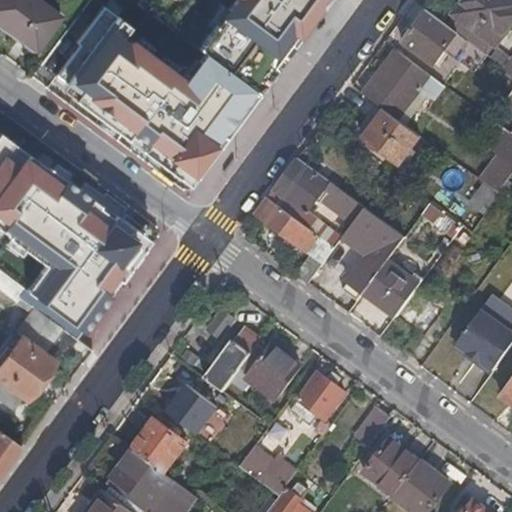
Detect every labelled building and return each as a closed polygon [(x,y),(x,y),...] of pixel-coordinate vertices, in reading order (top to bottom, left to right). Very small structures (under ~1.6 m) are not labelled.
[(61,13),(42,0),(0,0),(0,18),(36,46),(61,13)] [(233,0),(226,10),(215,25),(199,46),(260,92),(276,71),(272,68),(289,46),(293,49),(319,15),(314,11),(322,0),(233,0)] [(322,0),(314,11),(319,15),(329,0),(322,0)] [(511,3),(507,0),(464,0),(450,21),(493,50),(511,22),(511,3)] [(209,20),(215,25),(226,10),(220,6),(209,20)] [(451,41),(418,17),(395,48),(428,72),(451,41)] [(425,83),(390,58),(358,102),(378,116),(393,127),(416,97),(425,83)] [(442,96),(425,83),(416,97),(433,109),(442,96)] [(393,127),(378,116),(357,144),(395,172),(415,144),(393,127)] [(63,320),(79,333),(144,252),(150,244),(142,238),(119,220),(126,211),(106,196),(98,206),(50,170),(49,171),(1,134),(0,135),(0,230),(9,237),(8,239),(45,267),(40,274),(46,279),(33,297),(63,320)] [(480,192),(492,201),(495,197),(511,174),(511,147),(499,138),(485,156),(493,162),(474,187),(480,192)] [(210,163),(194,183),(203,190),(218,170),(210,163)] [(304,174),(292,166),(270,197),(301,220),(312,204),(323,189),(304,174)] [(81,193),(98,206),(103,199),(86,186),(81,193)] [(358,214),(323,189),(312,204),(347,230),(358,214)] [(479,220),(492,201),(480,192),(466,210),(479,220)] [(301,220),(270,197),(263,206),(294,229),(301,220)] [(294,229),(263,206),(252,221),(305,261),(317,269),(329,254),(294,229)] [(457,229),(427,207),(417,219),(448,242),(457,229)] [(399,243),(358,214),(347,230),(384,256),(388,258),(399,243)] [(384,256),(347,230),(341,237),(357,247),(354,251),(372,263),(374,260),(379,263),(384,256)] [(374,260),(372,263),(369,266),(365,263),(360,270),(373,279),(382,266),(388,258),(384,256),(379,263),(374,260)] [(291,281),(302,290),(317,269),(305,261),(291,281)] [(373,279),(357,300),(388,323),(409,295),(414,288),(382,266),(373,279)] [(373,279),(360,270),(357,267),(337,296),(352,307),(357,300),(373,279)] [(26,292),(0,272),(0,293),(23,310),(27,305),(33,297),(26,292)] [(46,279),(40,274),(26,292),(33,297),(46,279)] [(409,295),(388,323),(418,345),(439,317),(431,312),(436,305),(430,301),(425,307),(409,295)] [(63,320),(33,297),(27,305),(57,328),(63,320)] [(57,328),(27,305),(23,310),(9,328),(14,332),(39,351),(57,328)] [(450,349),(486,376),(511,340),(476,313),(450,349)] [(39,351),(14,332),(0,350),(0,380),(2,382),(16,392),(19,395),(48,357),(39,351)] [(231,347),(248,360),(254,350),(256,349),(239,336),(231,347)] [(204,384),(221,397),(227,388),(248,360),(231,347),(204,384)] [(248,360),(227,388),(238,396),(246,385),(273,405),(296,373),(265,350),(261,356),(254,350),(248,360)] [(321,385),(312,378),(295,402),(323,422),(340,399),(332,392),(321,385)] [(511,378),(495,401),(511,413),(511,378)] [(325,379),(321,385),(332,392),(336,387),(325,379)] [(16,392),(2,382),(0,385),(0,399),(6,404),(16,392)] [(204,384),(201,383),(176,418),(195,432),(221,397),(204,384)] [(241,418),(224,407),(216,417),(234,429),(241,418)] [(341,456),(355,467),(387,424),(373,414),(341,456)] [(276,437),(292,447),(304,427),(288,417),(276,437)] [(148,425),(126,455),(160,480),(182,449),(148,425)] [(0,472),(19,447),(0,432),(0,472)] [(361,481),(391,503),(417,468),(387,446),(361,481)] [(251,452),(236,472),(275,501),(278,498),(285,488),(270,477),(275,470),(251,452)] [(160,480),(126,455),(106,483),(146,511),(149,511),(169,486),(160,480)] [(355,467),(341,456),(330,471),(345,481),(355,467)] [(417,468),(391,503),(390,504),(400,511),(430,511),(447,490),(417,468)] [(267,511),(314,511),(317,508),(302,497),(310,486),(298,478),(281,500),(278,498),(275,501),(267,511)] [(183,511),(191,502),(169,486),(149,511),(183,511)] [(123,511),(100,494),(90,507),(95,511),(94,511),(123,511)]
